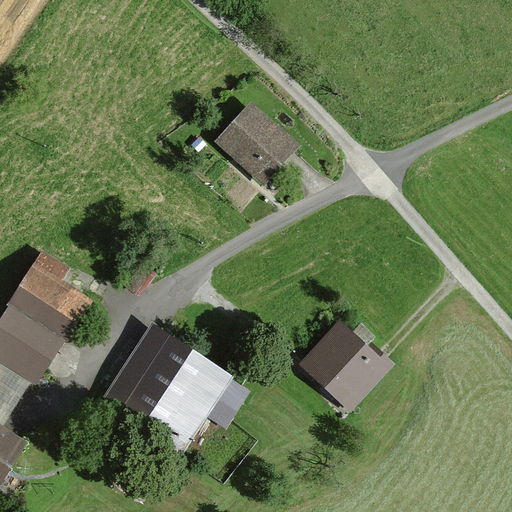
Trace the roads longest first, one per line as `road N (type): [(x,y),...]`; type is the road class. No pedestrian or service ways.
road 1 (track): [(511,106),(130,308),(71,403)]
road 2 (track): [(198,0),(298,94),(511,332)]
